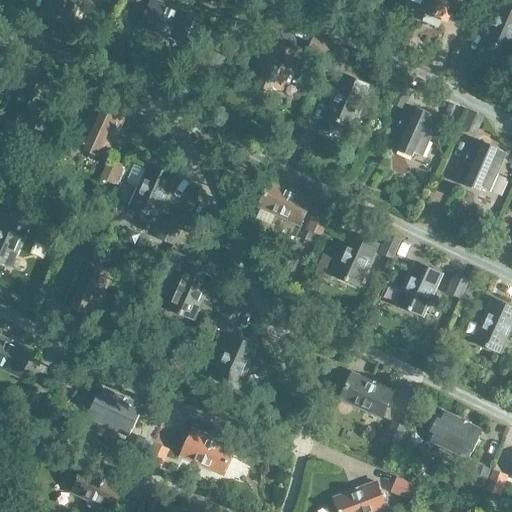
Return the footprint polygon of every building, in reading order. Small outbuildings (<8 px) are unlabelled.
[(69,26),(79,0),(49,0),(43,15),(69,26)] [(184,43),(194,17),(151,0),(141,26),(184,43)] [(425,0),(421,11),(447,22),(456,0),(425,0)] [(501,0),(483,42),(509,53),(511,45),(511,4),(502,0),(501,0)] [(327,59),(333,44),(314,36),(307,51),(327,59)] [(252,79),(258,82),(257,86),(271,92),(273,89),(280,92),(297,53),(269,41),(252,79)] [(327,65),(342,71),(350,51),(336,45),(327,65)] [(343,75),(325,117),(351,128),(369,86),(343,75)] [(31,131),(50,89),(25,78),(6,119),(31,131)] [(390,104),(405,110),(413,91),(399,85),(390,104)] [(78,144),(85,147),(83,150),(97,157),(99,153),(106,156),(123,118),(96,105),(78,144)] [(393,145),(399,147),(397,151),(412,158),(414,154),(420,157),(438,118),(410,106),(393,145)] [(461,130),(475,136),(484,117),(469,110),(461,130)] [(477,140),(460,179),(466,182),(465,185),(480,192),(481,189),(488,191),(505,153),(477,140)] [(124,166),(110,160),(101,179),(115,185),(124,166)] [(150,166),(131,207),(156,219),(175,177),(150,166)] [(259,207),(300,226),(312,200),(270,181),(259,207)] [(0,210),(1,211),(9,192),(0,187),(0,210)] [(315,210),(306,229),(321,236),(330,218),(315,210)] [(0,262),(10,267),(29,225),(3,213),(0,220),(0,262)] [(181,225),(165,219),(157,238),(172,245),(181,225)] [(71,244),(86,251),(93,234),(79,227),(71,244)] [(377,245),(352,233),(333,275),(358,286),(377,245)] [(387,234),(378,253),(393,260),(402,241),(387,234)] [(94,313),(111,275),(84,263),(66,301),(73,304),(71,307),(86,314),(88,311),(94,313)] [(397,305),(422,316),(441,275),(416,263),(397,305)] [(193,320),(211,278),(185,267),(167,308),(193,320)] [(455,273),(446,293),(461,299),(470,280),(455,273)] [(474,342),(500,353),(511,325),(511,308),(493,300),(474,342)] [(217,327),(232,333),(241,313),(226,307),(217,327)] [(237,389),(256,347),(231,336),(212,377),(237,389)] [(0,368),(20,377),(32,352),(0,337),(0,368)] [(352,374),(340,399),(382,418),(393,392),(352,374)] [(21,404),(36,411),(46,392),(30,385),(21,404)] [(129,436),(142,408),(104,391),(101,397),(97,395),(90,410),(94,412),(91,418),(129,436)] [(431,441),(468,459),(482,432),(444,413),(441,419),(437,417),(430,432),(434,434),(431,441)] [(384,441),(399,448),(407,428),(392,422),(384,441)] [(222,475),(234,450),(192,431),(181,457),(222,475)] [(130,455),(160,469),(170,450),(139,436),(130,455)] [(468,483),(483,489),(491,469),(476,463),(468,483)] [(112,511),(124,486),(83,467),(71,492),(112,511)] [(485,490),(500,496),(508,476),(493,470),(485,490)] [(397,478),(391,493),(410,501),(416,486),(397,478)] [(378,511),(387,509),(377,483),(334,499),(338,511),(378,511)]
